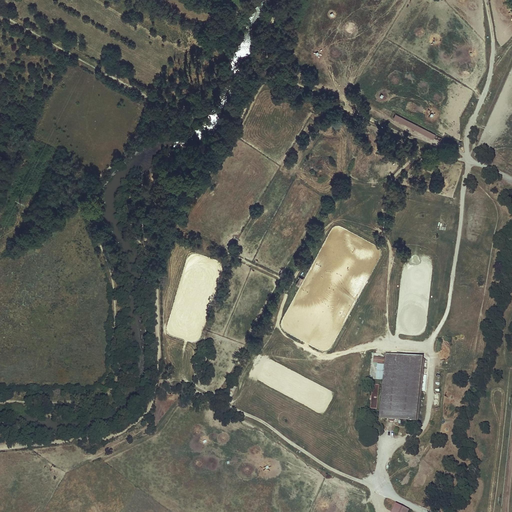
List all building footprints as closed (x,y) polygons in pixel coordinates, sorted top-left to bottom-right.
[(435,134),(395,114),(393,118),(433,138),(435,134)] [(448,140),(459,146),(461,143),(449,137),(448,140)] [(473,153),(483,158),(484,155),(482,154),(483,152),(476,149),(473,153)] [(32,223),(36,227),(42,221),(38,217),(32,223)] [(304,278),(300,276),(295,284),(299,286),(304,278)] [(451,341),(442,340),(439,360),(448,359),(451,341)] [(415,358),(385,355),(378,420),(409,423),(415,358)] [(425,359),(415,358),(409,423),(418,424),(418,421),(419,421),(425,359)] [(371,384),(370,409),(378,409),(379,385),(371,384)]
